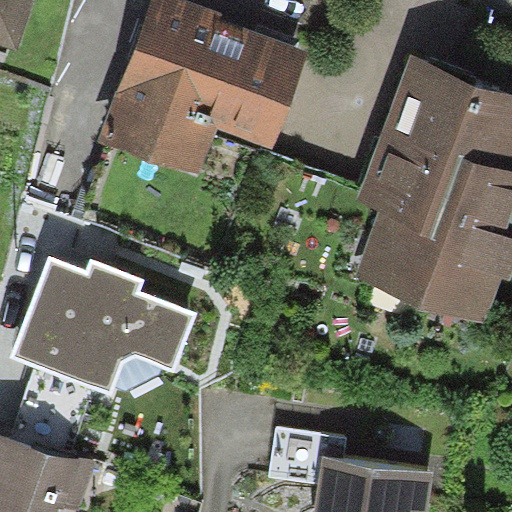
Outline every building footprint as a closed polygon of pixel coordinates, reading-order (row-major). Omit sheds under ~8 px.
[(25,0),(0,0),(0,21),(16,27),(25,0)] [(144,0),(98,124),(200,162),(218,113),(272,133),(310,32),(222,0),(144,0)] [(511,71),(410,34),(370,142),(355,183),(382,193),(356,264),(483,311),(505,253),(509,254),(511,245),(511,71)] [(82,439),(0,411),(0,511),(57,511),(64,493),(81,499),(98,450),(80,444),(82,439)] [(323,438),(345,441),(347,426),(277,416),(269,467),(317,474),(323,438)] [(345,441),(323,438),(317,474),(312,510),(323,511),(413,511),(414,511),(415,504),(427,506),(434,454),(345,441)]
